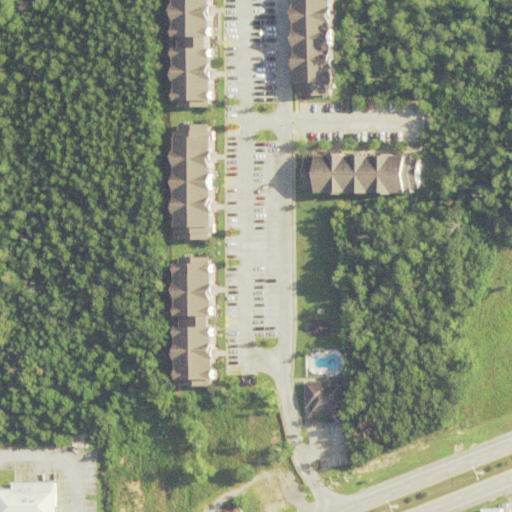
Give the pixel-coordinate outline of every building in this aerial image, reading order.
[(172,0),(173,38),(178,38),(179,48),(174,48),(174,108),(212,107),(211,0),(172,0)] [(295,0),(295,96),(332,96),(332,0),(295,0)] [(212,125),(175,125),(175,240),(213,240),(212,125)] [(420,195),(420,157),(304,155),(303,193),(420,195)] [(174,264),(174,317),(180,317),(180,329),(175,329),(175,387),(214,387),(214,328),(210,328),(210,317),(214,317),(214,264),(174,264)] [(142,371),(157,370),(157,380),(142,381),(142,371)] [(307,406),(307,381),(332,381),(332,384),(343,384),(344,418),(328,418),(328,413),(311,413),(311,405),(307,406)] [(142,402),(153,399),(155,409),(144,411),(142,402)] [(172,443),(177,441),(184,464),(179,466),(172,443)] [(155,511),(119,511),(119,485),(115,486),(115,461),(171,444),(178,467),(168,470),(169,508),(155,511)] [(200,454),(212,454),(213,468),(200,468),(200,454)] [(230,458),(239,456),(241,466),(232,468),(230,458)] [(264,511),(255,489),(277,480),(290,511),(287,511),(264,511)] [(0,511),(0,490),(13,490),(13,482),(56,482),(56,511),(0,511)]
